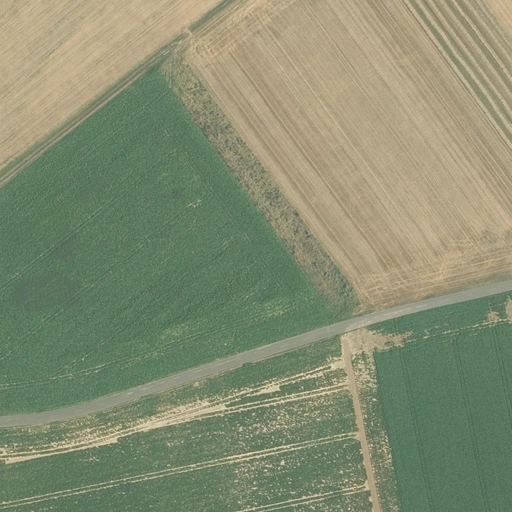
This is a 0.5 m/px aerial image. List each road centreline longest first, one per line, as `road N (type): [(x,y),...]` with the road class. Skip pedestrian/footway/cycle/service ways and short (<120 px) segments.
road 1 (tertiary): [(0,421),(79,411),(404,308),(511,285)]
road 2 (track): [(237,0),(0,185)]
